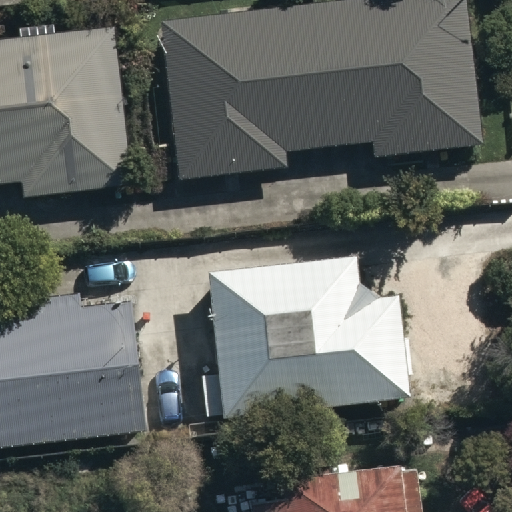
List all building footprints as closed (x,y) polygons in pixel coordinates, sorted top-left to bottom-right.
[(333,144),(316,0),(164,18),(182,177),(291,164),(289,148),(333,144)] [(316,0),(333,144),(376,138),(377,153),(487,140),(470,0),(316,0)] [(116,25),(0,37),(0,181),(25,178),(27,194),(134,182),(116,25)] [(359,250),(212,266),(228,411),(413,392),(402,291),(380,293),(362,278),(359,250)] [(0,311),(0,442),(148,427),(134,297),(0,311)] [(404,458),(284,467),(285,491),(248,494),(249,511),(423,511),(420,464),(404,465),(404,458)]
